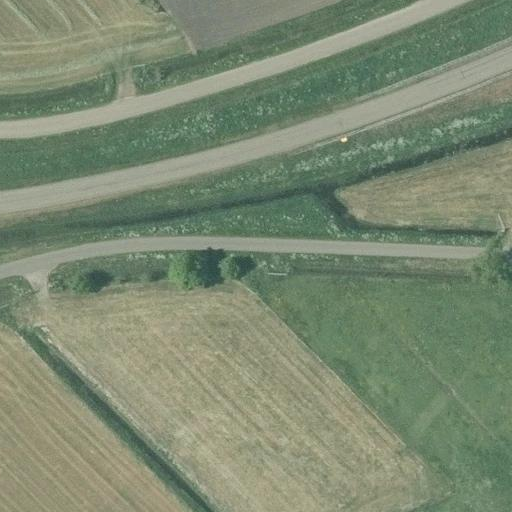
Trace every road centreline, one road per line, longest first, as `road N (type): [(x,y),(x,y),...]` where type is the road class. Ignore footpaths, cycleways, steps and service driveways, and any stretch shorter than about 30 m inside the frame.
road 1 (unclassified): [(511,63),(375,117),(147,175),(0,201)]
road 2 (unclassified): [(511,256),(158,243),(82,251),(0,273)]
road 3 (unclassified): [(0,131),(144,112),(446,0)]
